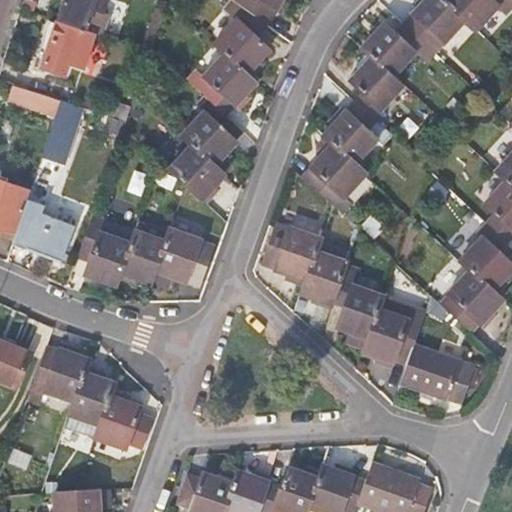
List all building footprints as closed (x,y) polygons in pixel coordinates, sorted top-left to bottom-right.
[(68,0),(62,20),(85,27),(87,22),(104,28),(109,12),(105,11),(108,0),(68,0)] [(231,0),(240,6),(233,15),(236,18),(214,42),(223,51),(202,75),(210,83),(193,102),(201,110),(181,133),(192,144),(169,169),(200,198),(224,173),(212,163),(242,131),(225,115),(256,82),(245,71),(267,47),(254,35),(266,21),(278,0),(231,0)] [(511,0),(422,0),(394,32),(382,22),(360,46),(370,55),(349,79),(362,92),(323,134),(333,144),(301,178),(341,213),(349,203),(343,197),(365,173),(354,163),(376,140),(381,144),(390,135),(373,120),(403,87),(393,76),(433,34),(443,43),(465,20),(475,29),(498,5),(508,14),(511,8),(511,0)] [(62,20),(52,16),(41,52),(50,55),(45,66),(63,72),(68,60),(84,65),(95,31),(85,27),(62,20)] [(27,74),(23,86),(62,99),(65,87),(27,74)] [(23,86),(15,83),(10,97),(57,113),(62,99),(23,86)] [(126,121),(130,110),(111,104),(106,114),(126,121)] [(63,161),(75,128),(59,123),(48,155),(63,161)] [(511,155),(498,172),(507,181),(485,205),(494,213),(477,232),(483,238),(461,261),(472,271),(440,304),(473,335),(504,301),(494,291),(511,271),(511,265),(500,254),(511,241),(511,155)] [(0,239),(12,244),(22,217),(26,205),(0,194),(0,239)] [(93,215),(79,256),(90,260),(85,274),(115,284),(119,271),(150,282),(152,276),(155,270),(168,275),(196,285),(211,244),(169,230),(165,242),(134,231),(129,244),(100,233),(105,220),(93,215)] [(9,253),(8,256),(56,273),(70,234),(22,217),(12,244),(9,253)] [(368,336),(364,346),(363,350),(406,365),(399,385),(447,402),(448,398),(460,402),(472,367),(460,363),(461,361),(414,344),(425,312),(350,285),(356,268),(313,253),(318,238),(276,224),(262,264),(303,279),(299,291),(343,307),(336,325),(353,331),(368,336)] [(0,248),(9,253),(12,244),(0,239),(0,248)] [(155,270),(152,276),(166,281),(168,275),(155,270)] [(0,371),(18,379),(32,344),(0,331),(0,371)] [(349,341),(364,346),(368,336),(353,331),(349,341)] [(89,359),(46,344),(27,399),(39,403),(44,389),(75,400),(65,427),(125,448),(126,445),(140,450),(151,418),(137,414),(139,408),(109,397),(114,384),(102,380),(104,374),(86,368),(89,359)] [(355,511),(359,503),(384,511),(423,511),(432,487),(418,482),(420,478),(373,461),(366,480),(323,465),(319,478),(287,467),(280,485),(237,470),(232,484),(203,474),(201,479),(186,474),(176,503),(190,509),(188,511),(222,511),(224,510),(228,511),(306,511),(308,507),(323,511),(355,511)] [(96,511),(96,489),(53,492),(53,511),(96,511)]
